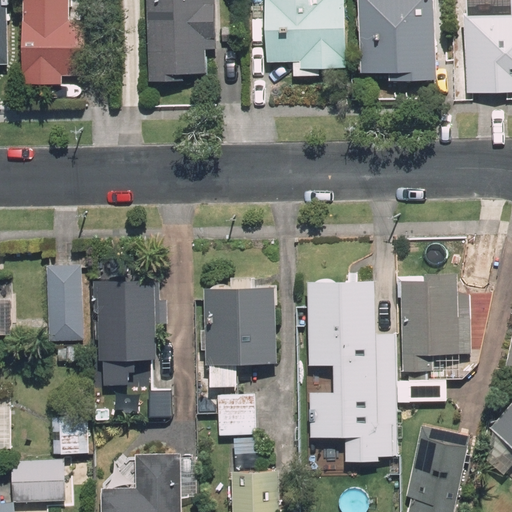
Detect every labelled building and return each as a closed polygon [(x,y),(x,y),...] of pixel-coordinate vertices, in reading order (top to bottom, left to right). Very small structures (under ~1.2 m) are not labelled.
[(75,8),(74,0),(27,0),(25,86),(63,87),(63,76),(88,77),(90,9),(75,8)] [(148,0),(148,82),(173,82),(173,76),(212,76),(211,0),(148,0)] [(345,0),(266,0),(268,63),(295,62),(295,72),(348,70),(345,0)] [(436,83),(436,75),(438,0),(361,0),(360,73),(390,73),(390,82),(436,83)] [(511,15),(467,16),(469,94),(511,93),(511,15)] [(48,344),(84,344),(83,265),(48,265),(48,344)] [(403,274),(404,372),(434,372),(434,358),(471,358),(471,294),(460,294),(460,274),(403,274)] [(396,280),(310,281),(311,367),(330,367),(330,392),(311,392),(312,439),(344,438),(344,460),(379,459),(379,455),(398,455),(396,280)] [(161,281),(96,282),(97,361),(102,361),(102,384),(129,383),(129,361),(156,361),(156,324),(166,324),(166,300),(161,300),(161,281)] [(237,364),(278,363),(277,287),(205,287),(206,384),(238,384),(237,364)] [(402,401),(447,400),(447,381),(402,382),(402,401)] [(256,395),(219,396),(219,432),(257,432),(256,395)] [(511,404),(490,431),(511,449),(511,404)] [(0,405),(0,448),(12,449),(12,406),(0,405)] [(61,418),(61,453),(88,453),(88,417),(61,418)] [(403,511),(455,511),(472,436),(422,425),(403,511)] [(280,511),(280,446),(231,446),(231,511),(280,511)] [(102,511),(182,511),(182,454),(135,454),(135,485),(102,485),(102,511)] [(15,501),(66,502),(66,462),(16,461),(15,501)]
